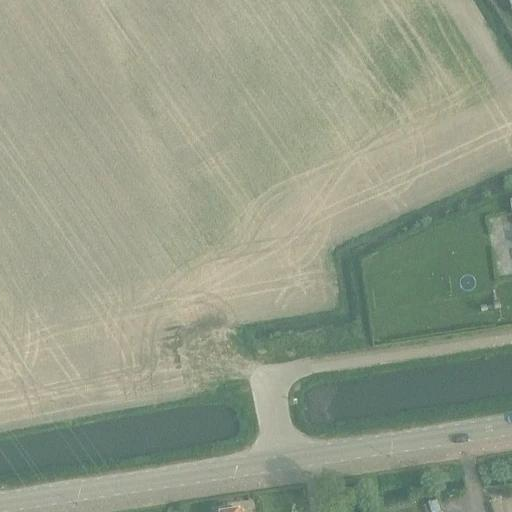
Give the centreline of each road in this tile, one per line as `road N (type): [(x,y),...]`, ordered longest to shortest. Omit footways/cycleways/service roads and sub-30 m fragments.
road 1 (residential): [(511,338),(266,377),(278,461)]
road 2 (tertiary): [(0,502),(278,461)]
road 3 (tertiary): [(278,461),(511,423)]
